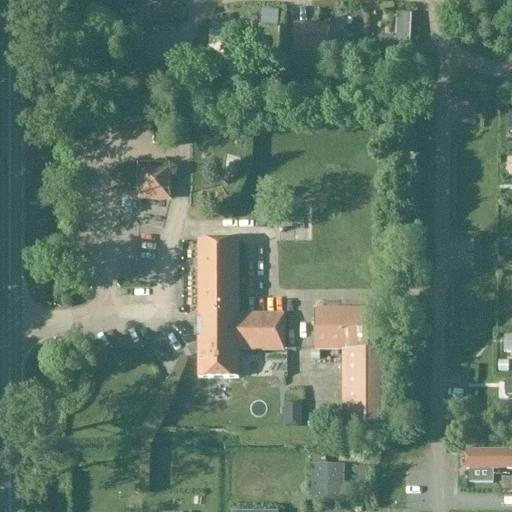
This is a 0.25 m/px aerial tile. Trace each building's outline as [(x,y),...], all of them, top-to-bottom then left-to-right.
[(292,52),(315,50),(314,22),(291,23),(292,52)] [(172,204),(172,171),(139,171),(139,204),(172,204)] [(139,245),(140,259),(157,258),(156,245),(139,245)] [(284,354),(284,318),(239,318),(239,245),(198,245),(198,381),(238,381),(238,354),(284,354)] [(193,246),(180,251),(185,263),(198,258),(193,246)] [(315,353),(368,353),(367,312),(314,312),(315,353)] [(343,355),(343,432),(392,431),(392,355),(343,355)] [(511,447),(462,446),(462,464),(476,464),(476,467),(511,468),(511,447)] [(311,464),(310,500),(342,501),(342,465),(311,464)] [(499,495),(511,494),(511,472),(498,473),(499,495)]
